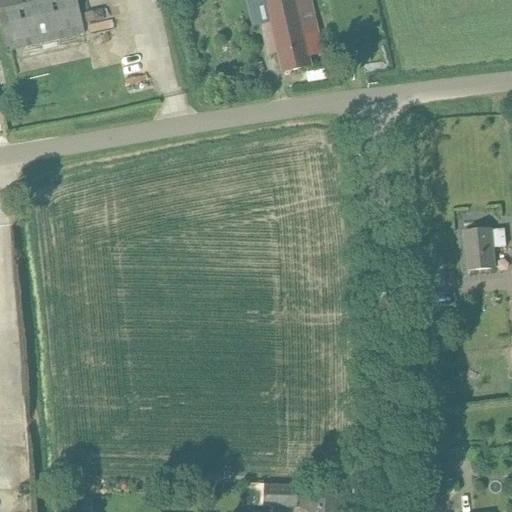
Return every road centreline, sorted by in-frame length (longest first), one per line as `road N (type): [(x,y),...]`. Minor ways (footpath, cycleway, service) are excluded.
road 1 (unclassified): [(386,511),(389,322),(366,99)]
road 2 (tertiary): [(0,155),(366,99)]
road 3 (tertiary): [(366,99),(511,82)]
